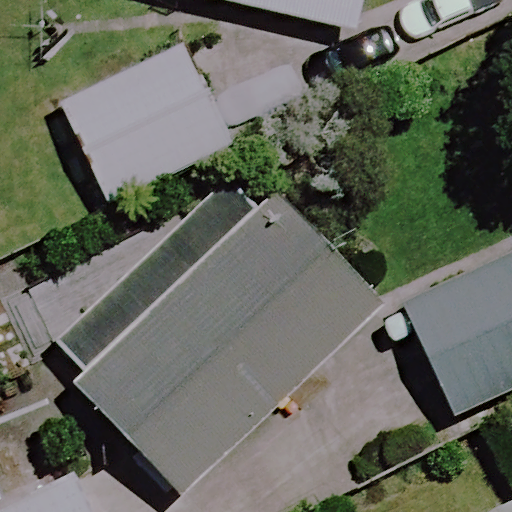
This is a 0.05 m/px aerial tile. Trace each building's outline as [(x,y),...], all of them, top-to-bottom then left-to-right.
[(169,0),(376,53),(389,0),(169,0)] [(248,154),(204,50),(72,106),(117,209),(248,154)] [(55,357),(192,504),(401,312),(264,165),(55,357)] [(511,264),(410,308),(459,424),(511,402),(511,264)] [(101,511),(85,478),(12,511),(101,511)]
